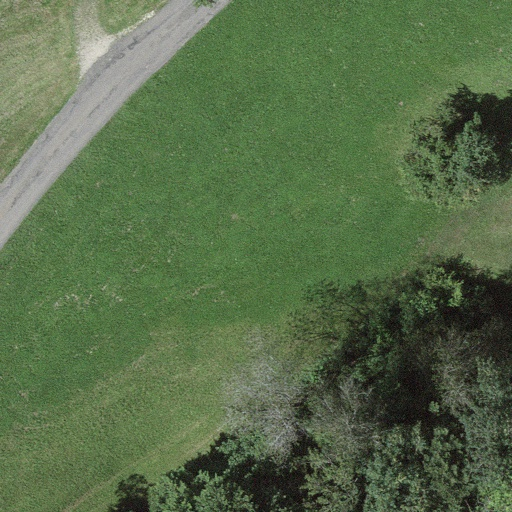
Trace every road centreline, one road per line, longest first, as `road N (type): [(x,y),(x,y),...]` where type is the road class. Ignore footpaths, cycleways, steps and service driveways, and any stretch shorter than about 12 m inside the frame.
road 1 (unclassified): [(0,220),(82,122),(205,0)]
road 2 (track): [(82,122),(83,0)]
